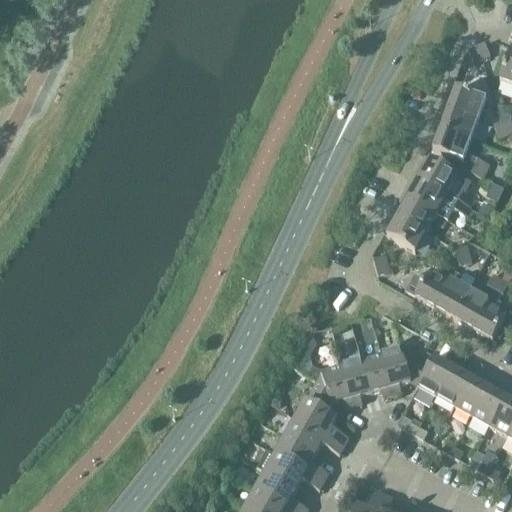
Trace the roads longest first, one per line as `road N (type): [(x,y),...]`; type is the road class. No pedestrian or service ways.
road 1 (tertiary): [(126,511),(231,367),(411,0)]
road 2 (residential): [(480,24),(465,34),(421,150),(355,266),(356,286),(511,377)]
road 3 (residential): [(461,511),(357,460),(329,511)]
road 4 (residential): [(0,151),(75,0)]
